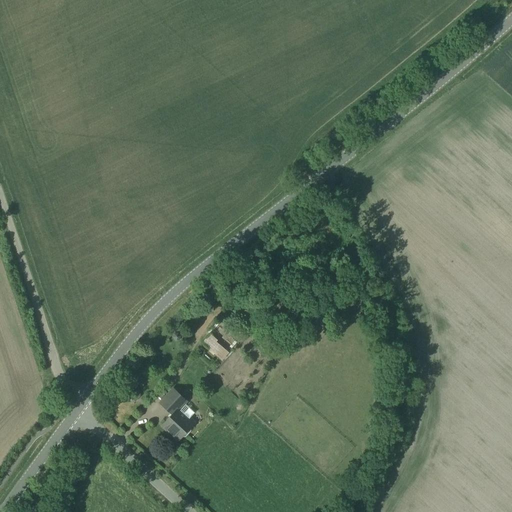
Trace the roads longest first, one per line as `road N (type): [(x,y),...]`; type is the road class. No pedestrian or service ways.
road 1 (tertiary): [(511,18),(157,309),(77,411)]
road 2 (unclassified): [(0,194),(77,411)]
road 3 (unclassified): [(189,511),(77,411)]
road 4 (tertiary): [(77,411),(4,511)]
